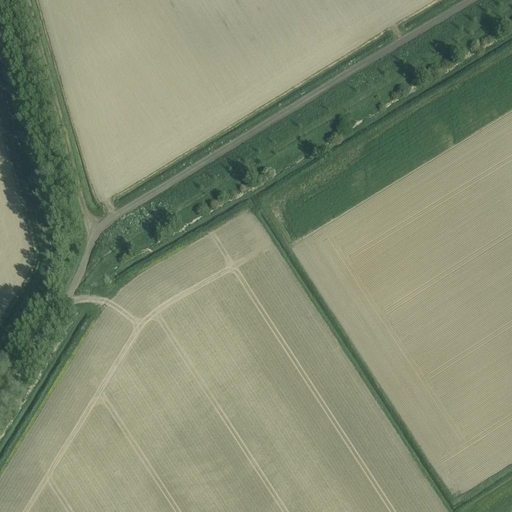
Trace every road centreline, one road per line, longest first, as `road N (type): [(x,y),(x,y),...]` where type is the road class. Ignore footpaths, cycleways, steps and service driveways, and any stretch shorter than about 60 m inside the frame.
road 1 (track): [(471,0),(96,234)]
road 2 (track): [(96,234),(0,401)]
